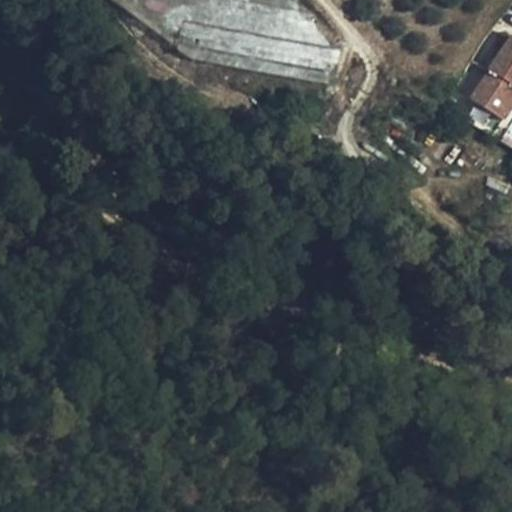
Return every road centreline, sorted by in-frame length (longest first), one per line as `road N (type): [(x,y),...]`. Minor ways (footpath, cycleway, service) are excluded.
road 1 (unknown): [(511,383),(216,271),(0,143)]
road 2 (track): [(511,240),(466,241),(406,181),(346,139),(349,114),(373,81),(369,57),(321,0)]
